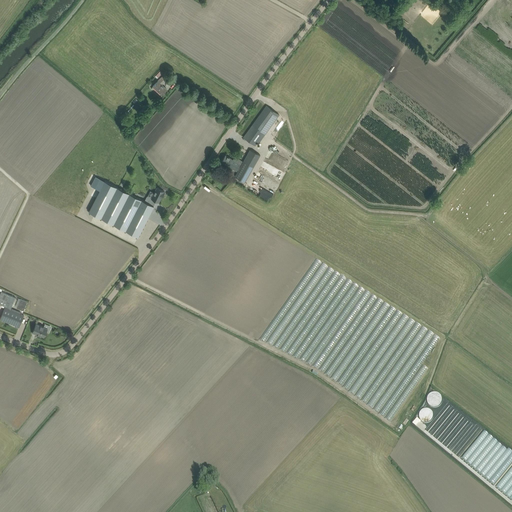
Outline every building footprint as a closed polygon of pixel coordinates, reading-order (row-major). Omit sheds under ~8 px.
[(158,81),(153,86),(161,94),(167,89),(162,84),(168,77),(164,74),(158,81)] [(265,134),(279,115),(266,105),(243,137),(247,140),(255,146),(264,133),(265,134)] [(237,171),(235,176),(245,182),(253,166),(254,166),(260,155),(250,149),(241,165),(225,155),(221,161),(237,171)] [(104,181),(89,211),(138,237),(154,206),(153,206),(144,201),(104,181)] [(147,196),(144,201),(153,206),(156,201),(158,202),(160,198),(161,198),(165,192),(164,191),(156,187),(151,198),(147,196)] [(136,246),(140,237),(108,222),(107,224),(103,222),(101,226),(107,228),(105,231),(136,246)] [(324,287),(336,273),(332,270),(320,284),(324,287)] [(328,286),(330,287),(331,285),(334,287),(341,276),(337,273),(328,286)] [(344,277),(334,290),(337,292),(341,286),(342,287),(348,280),(344,277)] [(349,281),(342,292),(345,294),(353,283),(349,281)] [(348,296),(353,299),(359,287),(355,284),(348,296)] [(355,299),(360,301),(366,291),(361,288),(355,299)] [(15,297),(1,291),(0,294),(0,303),(6,306),(11,308),(15,297)] [(362,302),(367,304),(371,294),(367,292),(362,302)] [(367,307),(371,309),(377,298),(373,296),(367,307)] [(27,301),(20,298),(16,307),(23,310),(27,301)] [(380,300),(372,312),(376,315),(384,303),(380,300)] [(382,320),(392,308),(387,304),(377,316),(382,320)] [(24,315),(20,314),(21,312),(11,308),(11,309),(5,307),(0,318),(0,319),(19,327),(24,315)] [(393,308),(381,324),(385,328),(398,312),(393,308)] [(399,312),(386,331),(391,334),(404,315),(399,312)] [(291,321),(278,350),(295,358),(305,335),(300,333),(303,326),(302,325),(300,330),(296,329),(298,324),(291,321)] [(44,337),(47,328),(36,323),(32,333),(36,334),(37,334),(44,337)] [(418,324),(406,341),(411,344),(423,327),(418,324)] [(424,328),(411,347),(416,350),(428,331),(424,328)] [(430,332),(412,359),(417,362),(435,335),(430,332)] [(403,381),(383,416),(388,419),(394,423),(414,390),(416,389),(397,421),(403,424),(425,387),(421,385),(438,358),(433,355),(432,358),(431,358),(442,339),(435,335),(411,376),(414,377),(416,373),(415,371),(416,368),(420,371),(408,392),(411,379),(410,378),(403,381)] [(309,349),(302,361),(306,364),(314,351),(309,349)] [(316,352),(308,365),(312,367),(314,367),(316,365),(315,368),(317,370),(321,370),(322,368),(321,372),(324,374),(326,375),(330,368),(331,364),(332,363),(333,358),(330,358),(322,370),(324,358),(322,356),(317,364),(318,356),(319,356),(319,353),(316,352)] [(327,376),(332,379),(342,362),(338,359),(327,376)] [(345,362),(333,380),(338,384),(350,365),(345,362)] [(344,388),(357,367),(352,364),(339,385),(344,388)] [(351,393),(364,370),(359,367),(345,389),(351,393)] [(364,372),(352,394),(357,397),(370,375),(364,372)] [(357,397),(362,401),(376,379),(371,376),(357,397)] [(378,380),(363,402),(368,405),(383,384),(378,380)] [(369,406),(374,409),(389,389),(384,385),(369,406)] [(392,386),(376,411),(381,414),(397,389),(392,386)]
